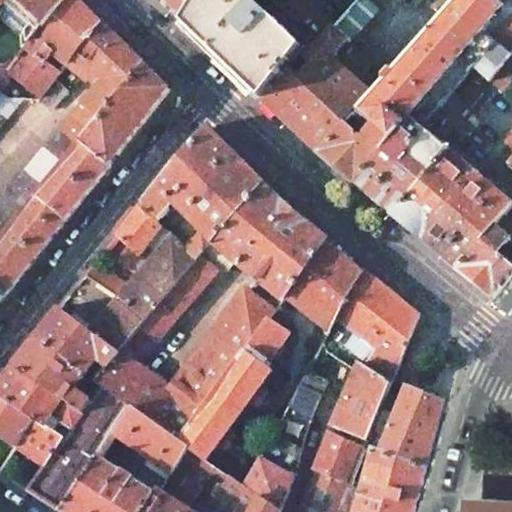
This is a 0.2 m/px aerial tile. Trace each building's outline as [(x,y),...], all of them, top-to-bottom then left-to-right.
[(6,0),(0,8),(0,21),(24,40),(25,52),(67,0),(6,0)] [(67,0),(25,52),(9,72),(41,99),(57,80),(74,58),(103,23),(89,10),(79,0),(67,0)] [(160,0),(184,23),(196,0),(160,0)] [(267,0),(261,7),(254,0),(196,0),(184,23),(227,64),(264,100),(305,49),(281,26),(292,15),(277,0),(267,0)] [(504,10),(491,0),(459,0),(388,80),(374,96),(321,155),(349,179),(373,200),(429,132),(424,128),(413,119),(504,11),(504,10)] [(359,0),(334,28),(348,41),(350,43),(388,0),(359,0)] [(511,0),(504,10),(504,11),(413,119),(424,128),(454,92),(475,68),(491,82),(511,99),(511,0)] [(511,0),(491,0),(504,10),(511,0)] [(74,58),(101,83),(65,128),(82,144),(83,143),(145,66),(122,43),(103,23),(74,58)] [(296,130),(321,155),(374,96),(359,82),(332,58),(348,41),(334,28),(321,42),(313,53),(306,48),(305,49),(264,100),(296,130)] [(145,66),(83,143),(111,165),(142,127),(171,91),(145,66)] [(491,82),(475,68),(454,92),(473,108),(484,95),(483,94),(484,92),(491,82)] [(68,90),(57,80),(41,99),(39,101),(51,110),(68,90)] [(8,99),(0,92),(0,128),(24,100),(8,99)] [(65,128),(61,125),(0,199),(0,244),(42,193),(82,144),(65,128)] [(235,154),(207,127),(142,208),(159,224),(176,205),(203,233),(187,251),(198,262),(213,244),(265,184),(235,154)] [(511,206),(511,203),(429,132),(373,200),(415,234),(459,270),(511,206)] [(111,165),(83,143),(82,144),(42,193),(68,220),(84,199),(111,166),(111,165)] [(286,302),(288,299),(329,239),(296,212),(284,201),(265,184),(213,244),(198,262),(150,318),(120,353),(107,369),(95,382),(102,387),(134,409),(179,441),(273,319),(286,302)] [(68,220),(42,193),(0,244),(0,290),(6,297),(41,253),(47,246),(68,220)] [(511,206),(459,270),(497,303),(511,285),(511,206)] [(159,224),(142,208),(129,224),(118,237),(141,257),(151,246),(160,254),(119,297),(150,318),(198,262),(187,251),(159,224)] [(329,239),(288,299),(330,334),(364,270),(346,253),(329,239)] [(118,280),(96,265),(87,275),(111,291),(118,280)] [(364,270),(330,334),(322,348),(352,367),(358,368),(357,370),(333,427),(362,439),(360,444),(366,446),(380,413),(388,396),(393,383),(411,340),(421,315),(388,289),(364,270)] [(150,318),(119,297),(90,331),(120,353),(150,318)] [(90,331),(60,309),(47,325),(36,339),(85,374),(96,361),(107,369),(120,353),(90,331)] [(208,461),(274,371),(270,368),(292,332),(273,319),(179,441),(191,449),(208,461)] [(85,374),(36,339),(24,353),(15,365),(83,414),(93,402),(102,387),(95,382),(85,374)] [(83,414),(15,365),(3,379),(0,383),(0,395),(37,420),(66,438),(83,414)] [(282,511),(296,477),(311,421),(328,381),(329,381),(311,370),(296,397),(246,488),(280,511),(282,511)] [(408,389),(393,383),(388,396),(404,402),(396,420),(380,413),(366,446),(429,471),(439,434),(448,403),(408,389)] [(63,511),(64,511),(101,457),(116,435),(134,409),(102,387),(93,402),(83,414),(66,438),(47,466),(30,490),(48,502),(63,511)] [(37,420),(0,395),(0,435),(18,447),(37,420)] [(179,441),(134,409),(116,435),(147,460),(133,480),(101,457),(64,511),(147,511),(162,492),(170,479),(191,449),(179,441)] [(66,438),(37,420),(18,447),(47,466),(66,438)] [(366,446),(360,444),(331,432),(303,502),(301,511),(338,511),(350,485),(358,467),(366,446)] [(350,485),(338,511),(416,511),(419,504),(429,471),(366,446),(358,467),(370,472),(362,490),(350,485)] [(208,461),(191,449),(170,479),(183,488),(175,501),(162,492),(147,511),(209,511),(232,478),(208,461)] [(280,511),(246,488),(232,478),(209,511),(280,511)] [(511,511),(511,501),(483,500),(482,511),(511,511)]
